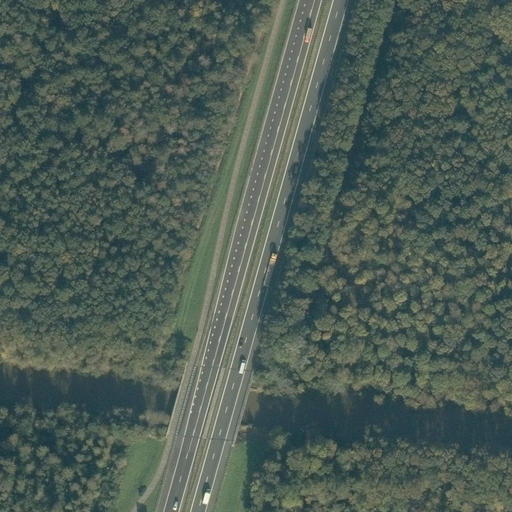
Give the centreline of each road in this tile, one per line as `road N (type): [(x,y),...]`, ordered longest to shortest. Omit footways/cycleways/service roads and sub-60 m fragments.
road 1 (motorway): [(197,511),(340,0)]
road 2 (motorway): [(314,0),(171,511)]
